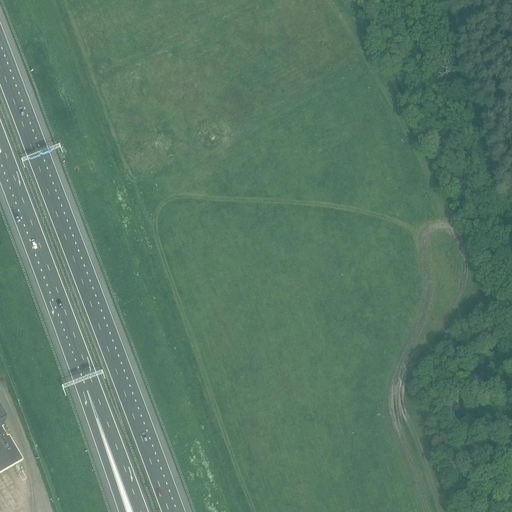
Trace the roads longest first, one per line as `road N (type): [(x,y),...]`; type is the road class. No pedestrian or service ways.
road 1 (motorway): [(169,511),(0,64)]
road 2 (motorway): [(0,138),(94,387)]
road 3 (motorway): [(94,387),(138,511)]
road 4 (motorway): [(94,387),(124,511)]
